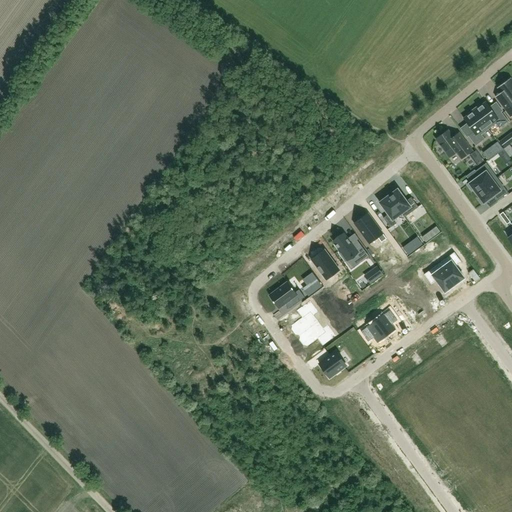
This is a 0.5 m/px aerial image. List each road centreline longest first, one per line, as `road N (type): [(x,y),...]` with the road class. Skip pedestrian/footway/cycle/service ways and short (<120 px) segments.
road 1 (residential): [(421,150),(253,291),(319,389),(357,380)]
road 2 (residential): [(357,380),(452,511)]
road 3 (residential): [(507,283),(505,265),(421,150)]
road 4 (unclassified): [(107,511),(0,399)]
road 5 (residential): [(421,150),(413,139),(511,56)]
road 6 (residential): [(357,380),(462,301)]
